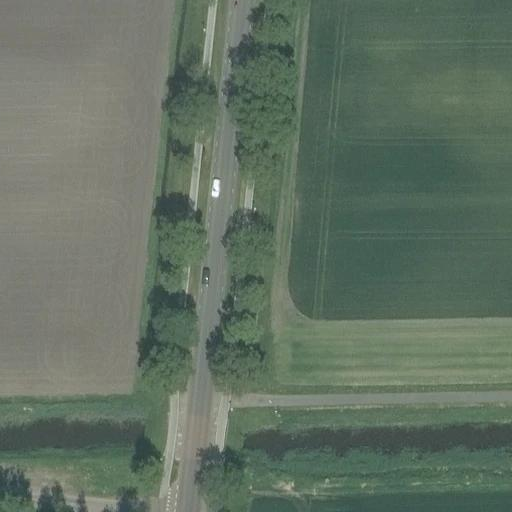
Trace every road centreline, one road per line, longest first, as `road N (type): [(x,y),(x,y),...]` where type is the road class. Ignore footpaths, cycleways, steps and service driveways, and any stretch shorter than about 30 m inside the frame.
road 1 (secondary): [(187,511),(241,0)]
road 2 (unclassified): [(158,511),(0,496)]
